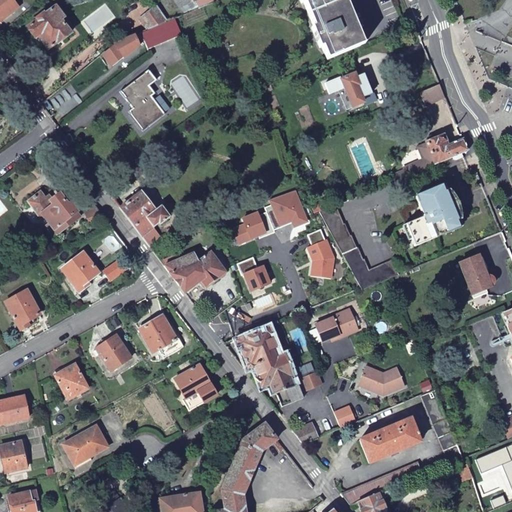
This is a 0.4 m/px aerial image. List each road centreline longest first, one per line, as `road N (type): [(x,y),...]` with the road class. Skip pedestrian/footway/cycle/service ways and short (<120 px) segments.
road 1 (unclassified): [(430,0),(463,102),(511,200)]
road 2 (secondary): [(48,129),(159,277)]
road 3 (residential): [(0,366),(159,277)]
road 4 (secondary): [(159,277),(253,396)]
road 5 (secondary): [(253,396),(346,511)]
road 6 (residential): [(253,396),(169,449),(143,451)]
